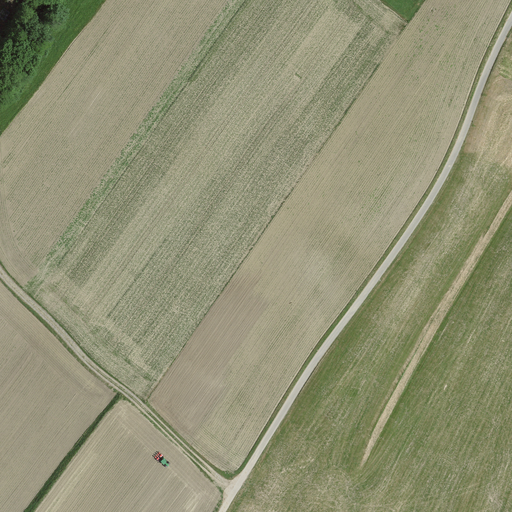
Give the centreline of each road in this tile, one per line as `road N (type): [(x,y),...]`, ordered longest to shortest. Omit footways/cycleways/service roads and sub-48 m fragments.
road 1 (unclassified): [(485,81),(433,200),(307,374),(224,511)]
road 2 (track): [(0,271),(235,493)]
